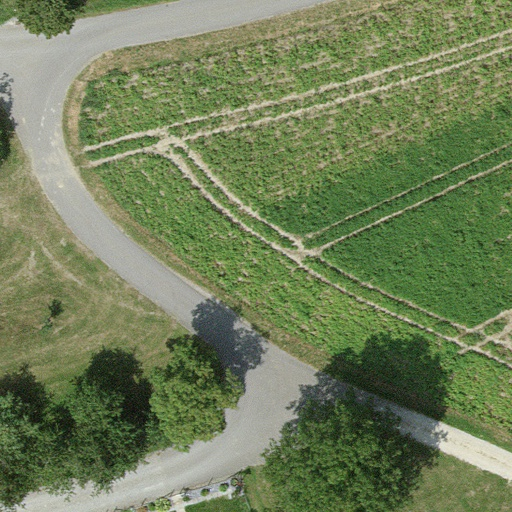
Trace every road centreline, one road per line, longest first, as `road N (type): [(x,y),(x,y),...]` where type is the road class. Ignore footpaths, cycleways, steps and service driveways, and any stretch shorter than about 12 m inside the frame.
road 1 (track): [(99,45),(58,79),(48,134),(69,199),(141,274),(216,327),(244,372),(246,425),(219,458),(78,511)]
road 2 (track): [(244,372),(387,420),(511,474)]
road 3 (track): [(306,0),(99,45)]
